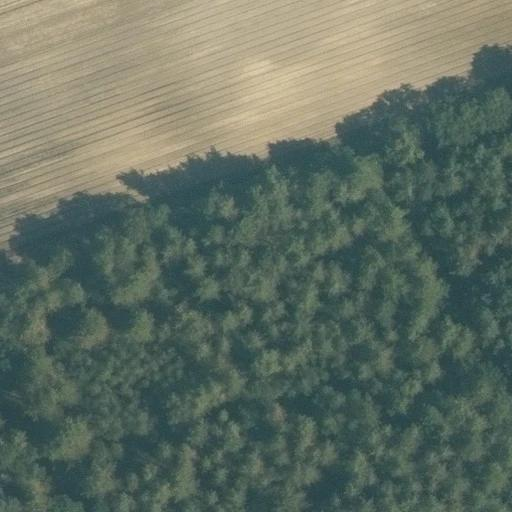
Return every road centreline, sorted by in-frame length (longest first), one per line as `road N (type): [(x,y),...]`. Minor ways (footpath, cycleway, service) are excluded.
road 1 (track): [(511,86),(0,268)]
road 2 (track): [(69,492),(0,377)]
